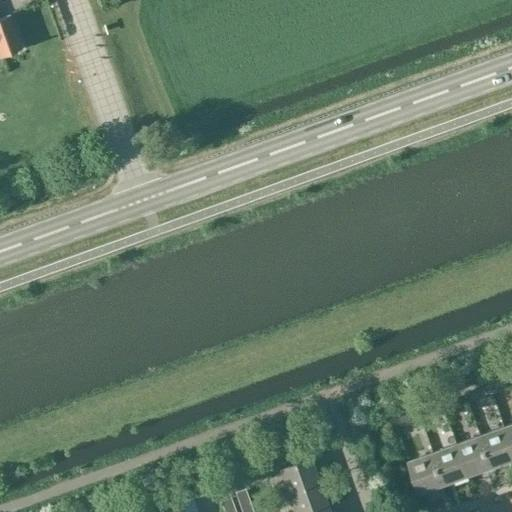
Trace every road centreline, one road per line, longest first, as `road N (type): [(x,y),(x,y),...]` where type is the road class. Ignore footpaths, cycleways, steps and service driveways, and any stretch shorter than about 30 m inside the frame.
road 1 (primary): [(0,251),(511,67)]
road 2 (unknown): [(141,201),(66,0)]
